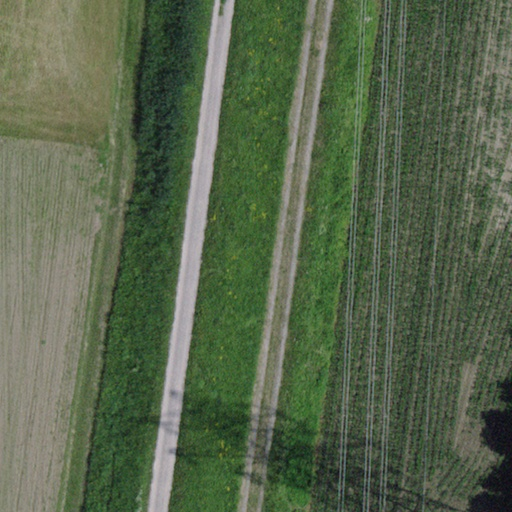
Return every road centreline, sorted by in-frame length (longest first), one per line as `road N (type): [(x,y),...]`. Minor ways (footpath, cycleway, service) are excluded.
road 1 (track): [(244,0),(172,511)]
road 2 (track): [(271,511),(336,0)]
